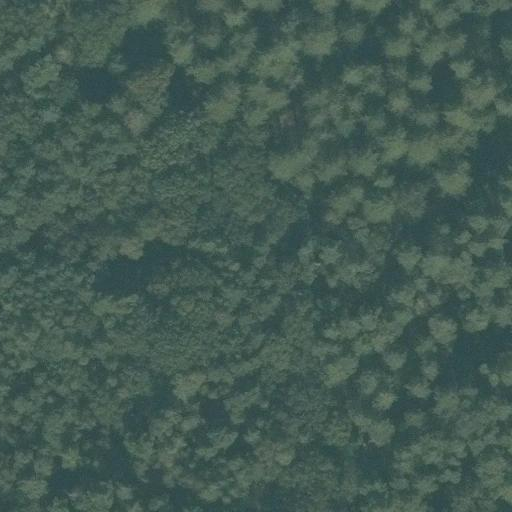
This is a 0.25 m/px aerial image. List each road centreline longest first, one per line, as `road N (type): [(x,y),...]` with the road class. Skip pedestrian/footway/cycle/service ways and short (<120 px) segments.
road 1 (track): [(123,0),(342,218),(362,225),(408,216),(511,155)]
road 2 (track): [(161,511),(0,489)]
